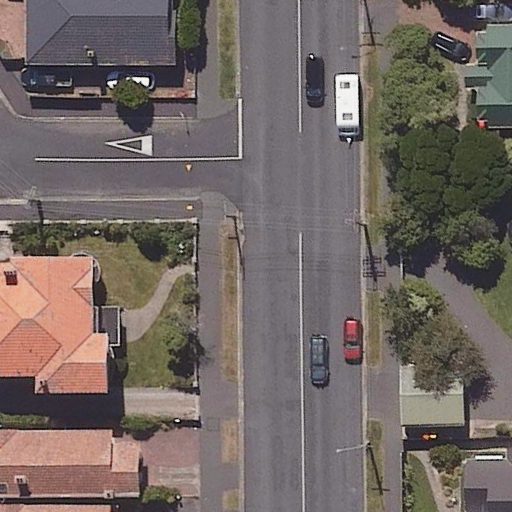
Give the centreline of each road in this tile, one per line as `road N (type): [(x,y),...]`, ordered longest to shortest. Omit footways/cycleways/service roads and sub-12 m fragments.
road 1 (tertiary): [(304,511),(300,157)]
road 2 (residential): [(0,145),(36,156),(300,157)]
road 3 (tertiary): [(300,157),(299,0)]
